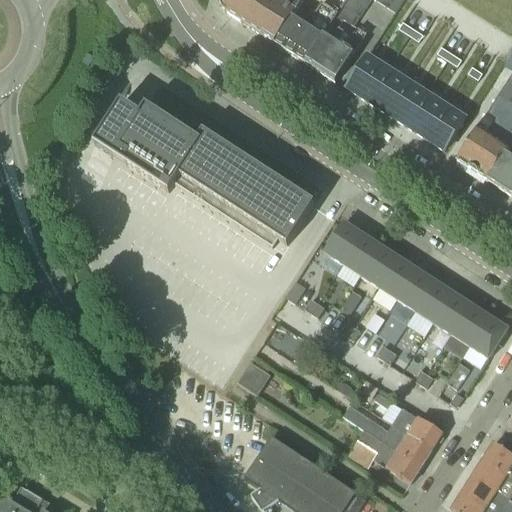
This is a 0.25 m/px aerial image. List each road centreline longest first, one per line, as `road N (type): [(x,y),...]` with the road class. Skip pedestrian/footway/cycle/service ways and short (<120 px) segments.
road 1 (tertiary): [(199,44),(269,119),(511,275)]
road 2 (secondary): [(206,511),(48,276),(15,198)]
road 3 (tertiary): [(511,235),(199,44)]
road 4 (unclassified): [(421,511),(511,372)]
